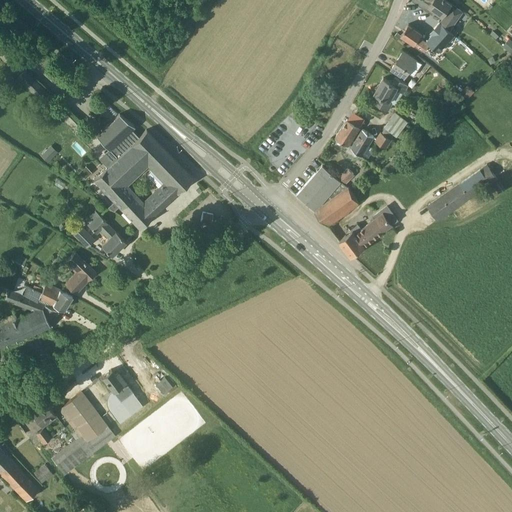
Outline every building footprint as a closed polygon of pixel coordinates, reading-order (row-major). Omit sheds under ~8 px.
[(450,30),(463,12),(451,4),(445,0),(433,0),(429,6),(443,16),(440,21),(450,30)] [(455,34),(450,30),(440,21),(430,32),(432,34),(426,40),(438,52),(439,52),(455,34)] [(433,58),(438,52),(426,40),(420,36),(421,34),(408,24),(400,35),(414,45),(414,44),(427,53),(433,58)] [(511,40),(509,38),(503,46),(511,53),(511,51),(511,40)] [(0,51),(4,55),(11,48),(2,40),(0,42),(0,51)] [(402,50),(394,63),(390,69),(404,79),(409,72),(414,75),(421,64),(421,63),(417,60),(402,50)] [(48,93),(25,70),(17,77),(40,101),(48,93)] [(393,103),(396,105),(403,92),(404,93),(409,85),(395,76),(392,83),(383,78),(374,93),(379,96),(375,103),(389,110),(393,103)] [(395,112),(384,126),(397,136),(408,121),(395,112)] [(140,130),(120,113),(97,135),(117,156),(93,179),(112,198),(127,184),(147,165),(153,171),(148,175),(158,186),(142,200),(155,214),(178,192),(177,192),(193,177),(158,142),(158,141),(157,141),(147,130),(146,129),(140,136),(137,133),(140,130)] [(360,127),(360,126),(347,118),(335,137),(349,145),(360,127)] [(351,147),(362,156),(374,137),(362,128),(351,147)] [(375,141),(386,148),(392,139),(381,132),(375,141)] [(40,155),(47,162),(57,151),(49,145),(40,155)] [(395,157),(385,165),(390,171),(400,163),(395,157)] [(84,178),(92,171),(85,164),(77,171),(84,178)] [(330,171),(322,164),(297,194),(316,210),(321,207),(343,181),(330,171)] [(498,179),(487,164),(427,206),(438,221),(498,179)] [(339,176),(346,182),(353,174),(347,168),(339,176)] [(142,200),(127,184),(112,198),(140,227),(153,215),(155,214),(142,200)] [(349,186),(321,207),(316,210),(315,211),(329,226),(360,203),(349,186)] [(382,211),(355,232),(365,246),(393,225),(392,224),(399,219),(390,208),(384,213),(382,211)] [(211,222),(211,220),(213,214),(203,212),(201,220),(211,222)] [(109,238),(102,245),(111,255),(125,240),(116,231),(115,231),(106,222),(107,222),(99,214),(89,225),(96,232),(100,229),(109,238)] [(365,246),(355,232),(353,230),(346,235),(340,228),(334,232),(352,256),(365,246)] [(78,229),(74,233),(87,246),(94,239),(83,229),(80,232),(78,229)] [(64,283),(74,293),(86,280),(94,271),(74,251),(63,262),(74,272),(64,283)] [(14,263),(23,268),(27,259),(18,254),(14,263)] [(45,282),(41,291),(38,297),(52,304),(59,290),(60,288),(45,282)] [(28,286),(23,296),(36,301),(45,305),(43,308),(50,325),(51,326),(59,313),(55,310),(57,306),(62,309),(71,296),(59,290),(52,304),(38,297),(41,291),(28,286)] [(36,301),(23,296),(8,289),(3,301),(31,311),(0,323),(0,345),(50,325),(43,308),(45,305),(36,301)] [(108,411),(117,423),(142,404),(125,382),(126,382),(118,371),(114,374),(111,369),(102,376),(113,391),(121,401),(108,411)] [(79,435),(74,439),(51,457),(58,466),(108,428),(81,392),(59,408),(79,435)] [(48,419),(54,415),(44,400),(34,407),(35,409),(31,412),(41,427),(49,421),(48,419)] [(35,433),(43,443),(50,438),(43,427),(35,433)] [(0,473),(2,476),(25,501),(39,488),(16,464),(15,465),(0,446),(0,473)] [(53,474),(44,463),(33,472),(41,483),(53,474)]
